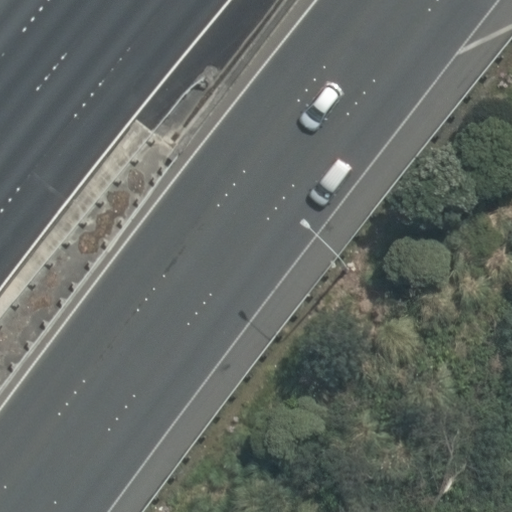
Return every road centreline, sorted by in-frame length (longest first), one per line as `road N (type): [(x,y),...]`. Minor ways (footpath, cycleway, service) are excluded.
road 1 (motorway): [(379,0),(0,495)]
road 2 (motorway): [(0,221),(170,0)]
